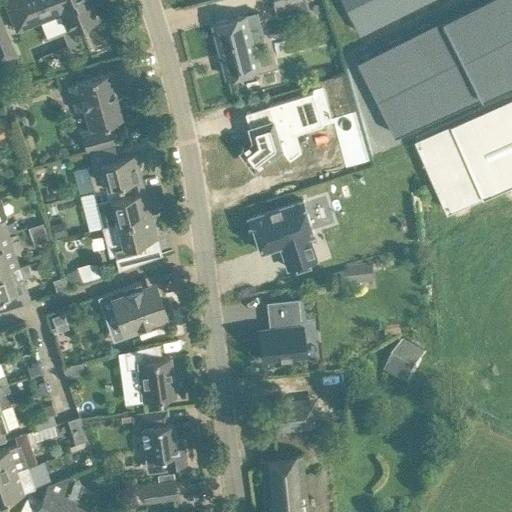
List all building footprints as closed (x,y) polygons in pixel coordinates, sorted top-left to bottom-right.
[(4,0),(16,29),(60,11),(68,31),(96,20),(88,0),(4,0)] [(275,0),(280,13),(307,5),(305,0),(275,0)] [(343,0),(359,32),(424,0),(343,0)] [(511,0),(475,0),(358,58),(396,133),(511,81),(511,0)] [(257,11),(214,22),(228,76),(259,68),(252,40),(264,37),(257,11)] [(0,60),(14,55),(0,20),(0,60)] [(76,82),(68,84),(72,99),(80,96),(83,107),(89,126),(90,130),(81,133),(86,149),(116,140),(110,120),(121,117),(113,86),(117,85),(113,70),(93,75),(76,80),(76,82)] [(2,90),(5,99),(26,94),(23,85),(2,90)] [(255,138),(242,148),(255,165),(282,145),(290,157),(301,149),(296,131),(292,120),(319,111),(314,96),(316,95),(314,90),(268,104),(272,117),(254,123),(251,124),(254,135),(255,138)] [(511,93),(415,136),(448,209),(511,180),(511,93)] [(5,100),(10,115),(21,112),(16,97),(5,100)] [(0,136),(14,132),(10,118),(0,120),(0,136)] [(86,166),(92,189),(107,185),(106,185),(141,176),(134,153),(117,157),(114,145),(88,151),(92,164),(86,166)] [(107,224),(150,213),(144,190),(138,191),(135,178),(141,177),(141,176),(106,185),(107,185),(92,189),(102,226),(107,224)] [(53,191),(44,193),(46,200),(55,197),(53,191)] [(280,243),(287,266),(315,258),(308,235),(314,232),(304,199),(250,217),(261,250),(280,243)] [(150,213),(107,224),(110,237),(120,238),(122,244),(113,247),(116,260),(142,253),(139,241),(156,237),(150,213)] [(63,219),(50,222),(54,237),(67,233),(63,219)] [(0,233),(0,271),(14,267),(18,266),(7,231),(0,233)] [(93,275),(88,261),(77,265),(82,279),(83,281),(94,276),(93,275)] [(343,268),(346,289),(379,284),(376,263),(343,268)] [(17,278),(14,267),(0,271),(0,295),(2,295),(6,307),(29,300),(22,277),(17,278)] [(65,271),(69,282),(80,278),(76,267),(65,271)] [(511,268),(444,382),(511,423),(511,268)] [(121,287),(97,295),(103,313),(115,309),(122,330),(135,325),(137,331),(155,324),(154,319),(166,315),(158,291),(154,280),(141,285),(139,280),(121,287)] [(258,329),(261,359),(304,355),(301,325),(299,325),(296,299),(268,302),(270,328),(258,329)] [(65,311),(51,316),(56,331),(70,325),(65,311)] [(143,399),(155,397),(175,395),(169,356),(161,357),(159,341),(140,346),(124,349),(124,351),(126,367),(138,365),(143,399)] [(383,375),(407,388),(425,355),(403,342),(383,375)] [(41,370),(38,362),(27,365),(29,374),(41,370)] [(62,366),(65,376),(84,371),(82,362),(62,366)] [(0,406),(1,406),(13,402),(6,382),(0,383),(0,406)] [(48,390),(45,382),(33,386),(36,394),(48,390)] [(260,403),(263,430),(283,428),(308,426),(306,399),(280,401),(260,403)] [(40,406),(43,414),(54,410),(52,402),(40,406)] [(1,406),(0,406),(0,439),(5,438),(2,429),(8,427),(1,406)] [(121,420),(133,418),(135,431),(142,430),(146,456),(161,454),(163,466),(166,466),(186,463),(182,438),(174,439),(172,421),(159,422),(158,409),(138,412),(132,412),(133,414),(120,415),(121,420)] [(69,444),(70,449),(88,444),(79,414),(67,419),(75,442),(69,444)] [(0,449),(0,473),(26,465),(19,443),(0,449)] [(280,454),(260,456),(263,484),(265,511),(307,511),(303,471),(301,452),(280,454)] [(26,465),(0,473),(0,498),(34,487),(26,465)] [(173,479),(140,484),(143,500),(175,496),(173,479)] [(65,495),(46,485),(39,499),(32,511),(88,511),(63,499),(65,495)] [(32,511),(39,499),(28,493),(18,511),(32,511)]
